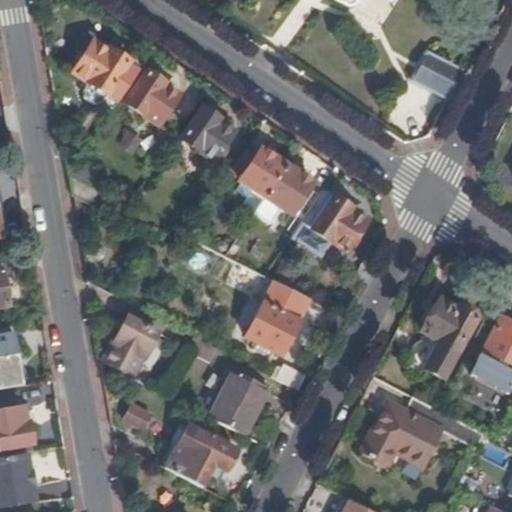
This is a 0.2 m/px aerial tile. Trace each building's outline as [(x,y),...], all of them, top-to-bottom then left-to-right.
[(113,111),(138,73),(92,44),(72,74),(88,85),(83,92),(84,101),(92,106),(103,104),(113,111)] [(448,103),(463,73),(426,54),(411,83),(448,103)] [(125,107),(157,128),(176,99),(161,88),(162,86),(146,75),(125,107)] [(181,142),(214,164),(233,135),(218,125),(219,123),(201,111),(181,142)] [(129,157),(138,144),(128,137),(120,150),(129,157)] [(263,201),(285,169),(259,151),(238,183),(263,201)] [(96,174),(79,162),(65,165),(67,178),(87,188),(96,174)] [(310,186),(285,169),(263,201),(289,218),(310,186)] [(103,197),(87,188),(67,178),(69,191),(71,199),(95,211),(103,197)] [(310,232),(343,254),(362,225),(347,215),(348,214),(331,202),(310,232)] [(185,240),(201,218),(188,210),(171,233),(185,240)] [(308,301),(272,283),(244,338),(279,356),(308,301)] [(423,372),(442,382),(473,321),(451,309),(450,310),(437,303),(420,336),(436,345),(423,372)] [(126,318),(100,365),(122,376),(129,380),(140,360),(143,361),(157,334),(126,318)] [(511,370),(511,328),(498,322),(482,354),(511,370)] [(0,392),(21,389),(12,336),(0,338),(0,392)] [(216,351),(193,339),(186,352),(188,354),(209,364),(216,351)] [(122,376),(100,365),(102,380),(116,387),(122,376)] [(282,367),(275,381),(297,393),(305,378),(282,367)] [(231,373),(207,420),(243,438),(267,391),(231,373)] [(415,404),(410,402),(404,414),(408,416),(415,404)] [(408,416),(404,414),(401,421),(383,413),(360,457),(371,462),(372,460),(387,468),(393,457),(421,471),(438,436),(475,454),(483,438),(437,415),(415,404),(408,416)] [(401,421),(404,414),(386,405),(383,413),(401,421)] [(122,423),(142,433),(149,419),(130,408),(122,423)] [(0,451),(29,447),(26,426),(24,426),(21,410),(0,413),(0,451)] [(186,428),(164,471),(200,490),(212,467),(224,473),(227,467),(231,469),(236,460),(232,457),(234,452),(186,428)] [(0,460),(26,456),(31,454),(29,447),(0,451),(0,460)] [(29,473),(26,456),(0,460),(0,511),(35,506),(32,488),(34,488),(32,473),(29,473)] [(470,468),(456,493),(483,507),(496,481),(470,468)]
